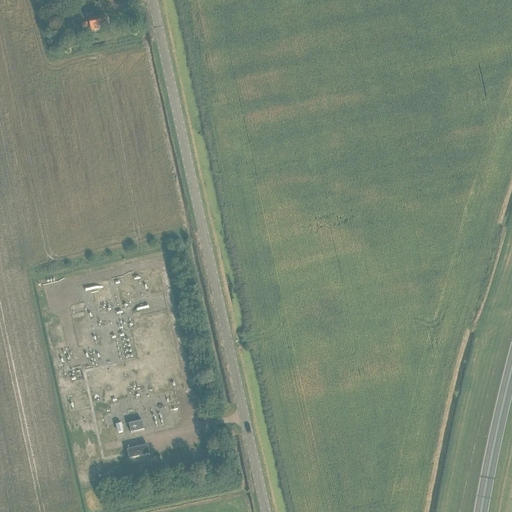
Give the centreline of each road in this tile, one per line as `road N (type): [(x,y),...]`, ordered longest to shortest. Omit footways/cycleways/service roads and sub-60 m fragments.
road 1 (tertiary): [(267,511),(154,0)]
road 2 (trunk): [(481,511),(511,370)]
